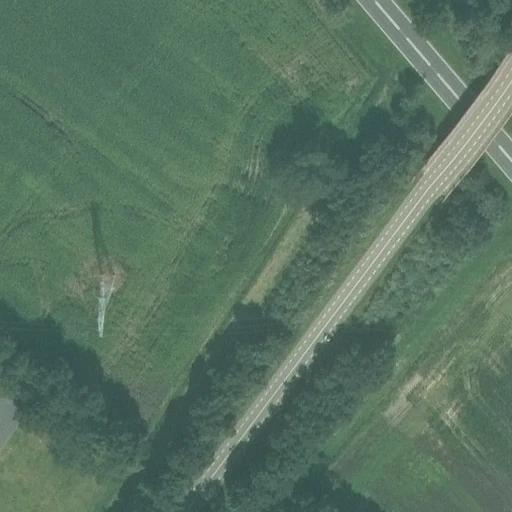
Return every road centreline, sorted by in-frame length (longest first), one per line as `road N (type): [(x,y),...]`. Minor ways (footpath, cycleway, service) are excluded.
road 1 (unclassified): [(185,511),(511,77)]
road 2 (primary): [(511,162),(373,0)]
